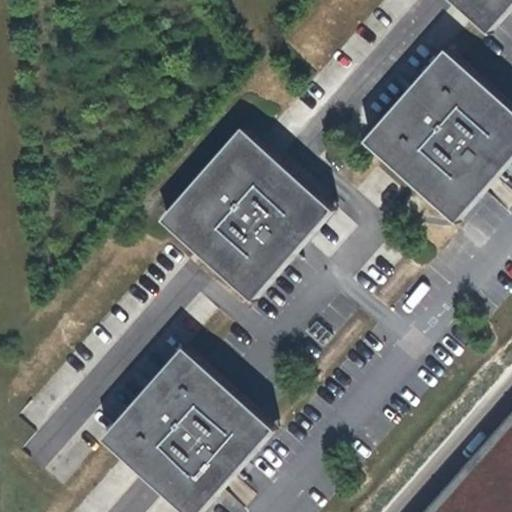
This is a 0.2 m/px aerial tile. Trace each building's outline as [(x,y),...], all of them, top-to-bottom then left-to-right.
[(454,0),(472,15),(484,0),(454,0)] [(491,32),(511,8),(511,0),(484,0),(472,15),(491,32)] [(490,148),(511,122),(511,106),(448,51),(368,141),(440,205),(479,160),(491,170),(501,159),(490,148)] [(460,222),(511,161),(511,122),(490,148),(501,159),(491,170),(479,160),(440,205),(460,222)] [(284,228),(315,193),(244,130),(164,221),(235,284),(274,239),(285,249),(295,237),(284,228)] [(254,301),(334,210),(315,193),(284,228),(295,237),(285,249),(274,239),(235,284),(254,301)] [(227,448),(257,412),(185,349),(104,442),(176,504),(216,459),(227,469),(238,457),(227,448)] [(510,511),(511,402),(415,511),(510,511)] [(184,511),(204,511),(276,430),(257,412),(227,448),(238,457),(227,469),(216,459),(176,504),(184,511)]
